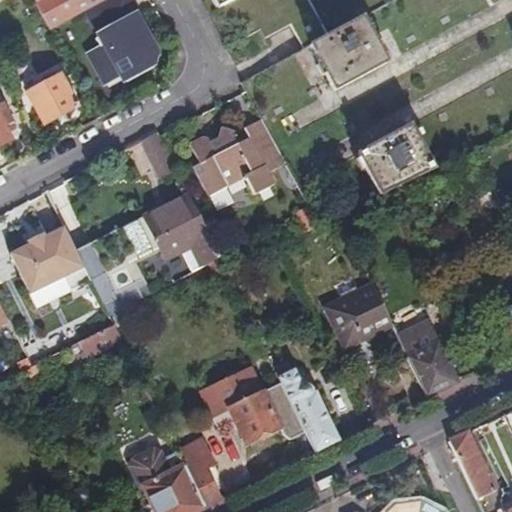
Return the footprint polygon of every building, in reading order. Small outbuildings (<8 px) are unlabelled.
[(39,0),(34,3),(49,31),(85,12),(107,0),(39,0)] [(124,0),(107,0),(85,12),(104,47),(88,56),(104,85),(120,76),(123,82),(152,66),(155,55),(124,0)] [(212,0),(218,9),(234,0),(212,0)] [(328,38),(310,48),(333,92),(387,63),(362,19),(328,38)] [(44,125),(77,108),(58,72),(39,82),(41,87),(27,94),(44,125)] [(0,146),(11,141),(7,134),(16,129),(0,98),(0,146)] [(281,159),(260,120),(243,129),(249,140),(237,146),(232,139),(234,134),(220,130),(220,135),(212,139),(211,137),(207,136),(205,138),(189,147),(200,168),(194,172),(209,201),(246,181),(255,199),(275,188),(270,177),(286,168),(281,159)] [(379,198),(388,194),(433,172),(408,127),(356,155),(379,198)] [(157,135),(141,143),(160,181),(176,173),(158,138),(157,135)] [(486,145),(474,151),(484,172),(496,166),(486,145)] [(319,227),(298,190),(286,196),(307,233),(319,227)] [(146,223),(144,218),(75,253),(91,283),(109,318),(142,301),(137,291),(145,287),(134,265),(160,252),(165,261),(181,253),(192,274),(207,266),(219,260),(188,198),(165,210),(167,213),(146,223)] [(75,253),(63,229),(10,257),(30,297),(64,280),(71,294),(91,283),(75,253)] [(267,251),(226,272),(229,279),(247,270),(249,273),(272,261),(267,251)] [(226,272),(219,260),(207,266),(214,278),(226,272)] [(369,338),(392,327),(372,285),(323,309),(342,346),(367,333),(369,338)] [(227,314),(208,322),(219,348),(238,341),(227,314)] [(399,337),(428,398),(450,387),(458,384),(429,322),(399,337)] [(87,361),(122,344),(114,328),(66,352),(71,361),(84,354),(87,361)] [(32,368),(20,346),(9,352),(21,374),(26,372),(32,368)] [(36,366),(32,368),(26,372),(30,380),(40,375),(36,366)] [(306,431),(315,451),(340,439),(316,393),(314,393),(310,386),(307,384),(303,385),(295,369),(280,377),(282,382),(306,431)] [(291,439),(306,431),(282,382),(263,392),(253,372),(246,370),(222,382),(220,390),(247,444),(280,427),(284,434),(291,439)] [(11,379),(6,382),(9,388),(14,386),(11,379)] [(6,382),(0,384),(0,388),(3,393),(9,390),(9,388),(6,382)] [(487,440),(480,427),(449,443),(478,501),(494,492),(473,448),(487,440)] [(176,454),(203,508),(219,501),(204,471),(213,466),(201,442),(176,454)] [(144,489),(155,511),(196,511),(203,508),(176,454),(165,461),(160,452),(154,450),(131,461),(129,468),(140,491),(144,489)]
